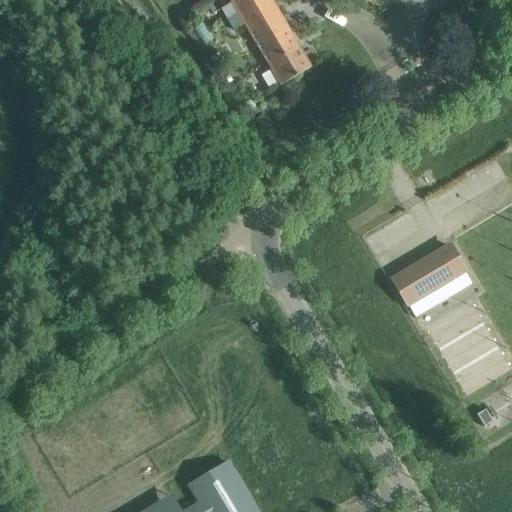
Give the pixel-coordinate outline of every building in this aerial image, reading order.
[(244,24),(281,86),(310,68),(270,0),(229,0),(232,3),(244,24)] [(232,3),(221,9),(233,30),(244,24),(232,3)] [(449,246),(393,280),(407,305),(464,271),(449,246)] [(485,409),(476,415),(484,427),(493,422),(485,409)] [(185,511),(255,511),(227,463),(190,485),(201,503),(185,511)]
